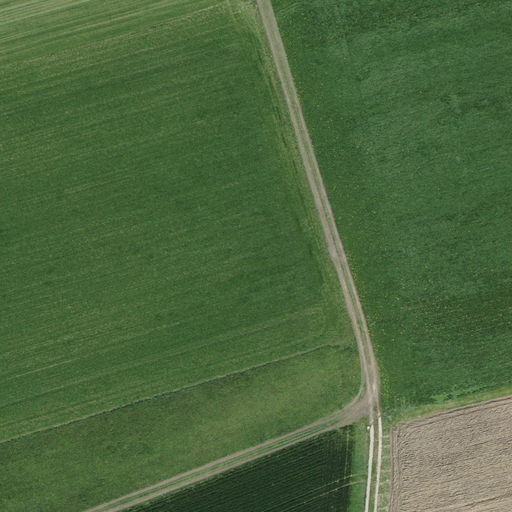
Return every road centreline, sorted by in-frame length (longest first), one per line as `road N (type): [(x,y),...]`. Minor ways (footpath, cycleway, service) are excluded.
road 1 (track): [(245,0),(368,416),(362,511)]
road 2 (track): [(368,416),(119,511)]
